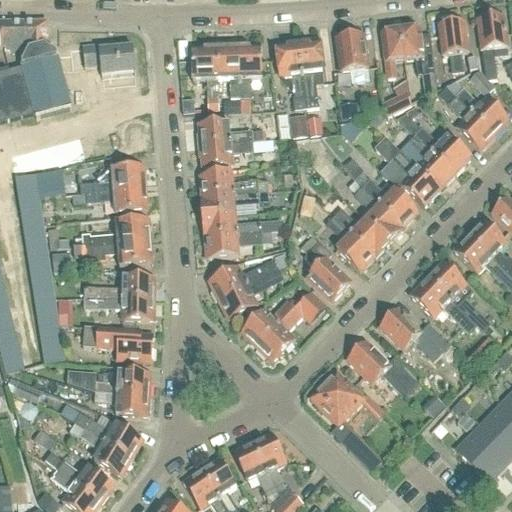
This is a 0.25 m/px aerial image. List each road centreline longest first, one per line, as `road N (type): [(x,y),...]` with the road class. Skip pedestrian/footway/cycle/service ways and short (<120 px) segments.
road 1 (residential): [(270,406),(511,159)]
road 2 (residential): [(183,328),(159,17)]
road 3 (residential): [(159,17),(424,0)]
road 4 (residential): [(0,12),(159,17)]
road 5 (residential): [(382,511),(270,406)]
road 6 (residential): [(173,455),(183,328)]
